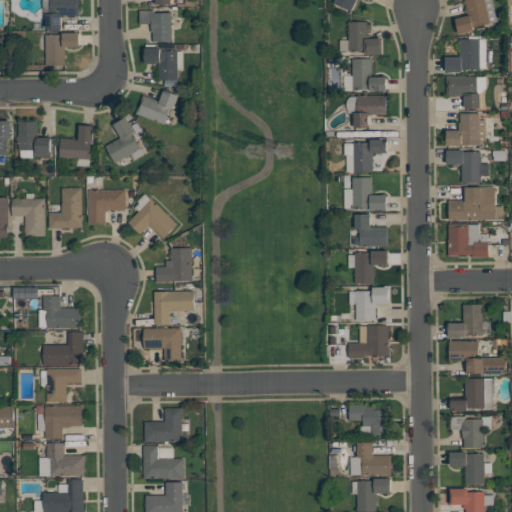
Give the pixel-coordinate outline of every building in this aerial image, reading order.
[(44,11),(43,7),(43,4),(43,0),(79,0),(79,14),(62,14),(62,28),(61,28),(61,31),(47,31),(47,28),(46,28),(46,11),(44,11)] [(356,0),(351,11),(333,3),(334,0),(356,0)] [(460,34),(456,18),(469,15),(465,0),(492,0),(498,21),(474,27),(475,30),(460,34)] [(140,23),(139,10),(154,10),(154,12),(172,12),(172,41),(153,41),(153,32),(151,32),(151,23),(140,23)] [(383,54),(365,54),(365,51),(349,51),(348,21),(367,21),(368,38),(382,38),(383,54)] [(46,34),(63,34),(63,32),(80,32),(80,46),(65,46),(65,64),(46,64),(46,34)] [(486,68),(480,68),(480,69),(463,69),(463,71),(446,71),(446,57),(460,57),(460,39),(480,39),(486,39),(486,68)] [(145,63),(145,47),(146,47),(146,43),(155,44),(155,47),(160,47),(160,43),(177,43),(177,50),(178,50),(178,51),(183,51),(183,69),(178,69),(178,80),(158,80),(158,63),(145,63)] [(386,90),(370,90),(370,89),(353,89),(353,58),(372,58),(372,76),(386,76),(386,90)] [(465,108),(465,95),(447,95),(447,76),(477,76),(477,77),(486,77),(486,86),(481,93),(481,108),(465,108)] [(164,124),(136,113),(143,95),(160,101),(165,89),(179,95),(174,109),(171,108),(164,124)] [(352,113),(349,111),(348,110),(347,107),(346,105),(346,102),(347,100),(349,98),(351,96),(357,96),(357,95),(382,95),(382,94),(387,94),(387,114),(370,114),(370,127),(354,127),(354,113),(352,113)] [(486,144),(480,144),(480,145),(463,145),(447,145),(447,130),(459,130),(459,121),(460,121),(460,113),(480,113),(480,119),(486,119),(486,144)] [(145,153),(134,160),(131,154),(116,163),(106,146),(121,137),(114,124),(127,117),(132,125),(137,122),(140,127),(141,127),(144,131),(135,136),(145,153)] [(38,119),(38,137),(51,137),(51,152),(50,152),(50,157),(34,157),(34,151),(34,158),(21,158),(21,150),(19,150),(19,119),(38,119)] [(8,154),(0,154),(0,120),(11,120),(11,138),(8,138),(8,154)] [(89,166),(77,165),(77,158),(60,157),(61,137),(79,139),(80,124),(94,125),(93,142),(92,142),(90,159),(89,166)] [(387,139),(387,152),(373,152),(373,171),(354,172),(354,154),(344,154),(344,143),(353,143),(353,142),(371,142),(370,139),(383,139),(387,139)] [(489,163),(489,175),(481,175),(481,182),(462,182),(462,164),(447,164),(447,150),(464,149),(464,151),(481,151),(481,163),(489,163)] [(353,177),(372,177),(372,194),(387,194),(387,209),(370,209),(370,208),(353,208),(353,177)] [(82,187),(82,227),(50,228),(49,213),(63,212),(62,187),(82,187)] [(503,219),(449,219),(449,200),(466,200),(466,187),(495,187),(495,206),(503,206),(503,219)] [(126,189),(126,209),(106,210),(106,223),(89,223),(89,190),(126,189)] [(46,236),(26,236),(26,215),(13,215),(13,198),(27,198),(27,193),(34,193),(34,198),(46,198),(46,231),(46,236)] [(128,221),(139,211),(135,207),(139,202),(137,201),(145,193),(150,199),(151,198),(177,224),(164,238),(150,224),(140,234),(128,221)] [(0,237),(0,197),(9,197),(9,237),(0,237)] [(389,244),(371,244),(371,246),(359,246),(359,228),(355,228),(355,214),(371,214),(371,226),(389,226),(389,244)] [(479,224),(479,234),(489,234),(489,256),(472,256),(472,254),(458,254),(458,255),(448,255),(448,223),(469,223),(469,224),(479,224)] [(157,282),(156,266),(166,266),(166,260),(171,260),(171,248),(192,247),(192,280),(182,280),(182,281),(163,281),(163,282),(157,282)] [(355,252),(372,252),(372,250),(388,250),(388,265),(374,265),(375,283),(355,283),(355,252)] [(356,320),(356,290),(373,290),(373,287),(389,286),(389,302),(376,302),(376,320),(356,320)] [(155,291),(194,291),(194,310),(170,310),(170,324),(155,324),(155,291)] [(81,307),(81,328),(47,328),(47,327),(39,327),(39,309),(44,309),(44,295),(61,295),(61,307),(81,307)] [(483,304),(483,335),(466,335),(466,337),(449,337),(449,322),(463,322),(463,304),(483,304)] [(360,325),(369,325),(388,325),(389,355),(381,355),(381,354),(373,354),(373,355),(365,355),(365,357),(349,357),(349,342),(360,342),(360,325)] [(181,327),(182,360),(165,360),(164,348),(144,348),(144,328),(181,327)] [(84,364),(70,364),(70,365),(44,365),(44,344),(68,344),(68,331),(84,331),(84,364)] [(506,373),(481,374),(481,373),(478,373),(476,374),(472,373),(466,373),(466,370),(468,370),(467,361),(466,361),(466,360),(450,360),(450,340),(453,340),(453,341),(479,341),(479,357),(506,357),(506,373)] [(47,401),(47,377),(41,377),(41,370),(47,370),(47,368),(82,368),(82,382),(67,382),(67,401),(47,401)] [(493,378),(493,407),(468,408),(468,411),(455,411),(455,410),(451,410),(451,400),(465,400),(465,378),(493,378)] [(363,420),(349,420),(349,404),(367,404),(367,406),(377,406),(377,405),(390,405),(390,438),(373,438),(373,435),(360,435),(360,426),(363,426),(363,420)] [(83,405),(83,425),(70,425),(70,427),(63,427),(63,438),(46,438),(46,430),(38,430),(38,413),(46,413),(45,405),(83,405)] [(14,427),(0,427),(0,406),(14,406),(14,427)] [(145,441),(145,421),(166,421),(165,407),(182,407),(183,441),(145,441)] [(483,418),(483,447),(464,447),(464,438),(463,438),(463,429),(451,430),(451,416),(465,416),(465,418),(483,418)] [(51,476),(51,458),(47,458),(47,442),(65,442),(65,455),(85,455),(85,476),(51,476)] [(391,474),(350,474),(351,456),(356,457),(356,451),(354,451),(354,445),(358,445),(358,442),(373,442),(373,455),(391,455),(391,474)] [(184,478),(144,478),(144,445),(159,445),(159,447),(174,447),(174,458),(184,458),(184,478)] [(450,466),(450,451),(467,451),(467,453),(484,453),(484,462),(492,462),(492,473),(484,473),(484,484),(465,484),(465,466),(450,466)] [(391,478),(391,493),(377,493),(377,511),(358,511),(357,493),(352,493),(352,481),(357,481),(357,480),(374,480),(374,478),(391,478)] [(83,479),(84,511),(43,511),(43,492),(68,492),(68,479),(83,479)] [(166,494),(166,482),(183,482),(183,511),(146,511),(146,495),(166,494)] [(451,504),(451,488),(468,488),(468,491),(484,491),(484,495),(494,495),(494,504),(485,504),(485,511),(466,511),(466,508),(463,508),(463,504),(451,504)]
